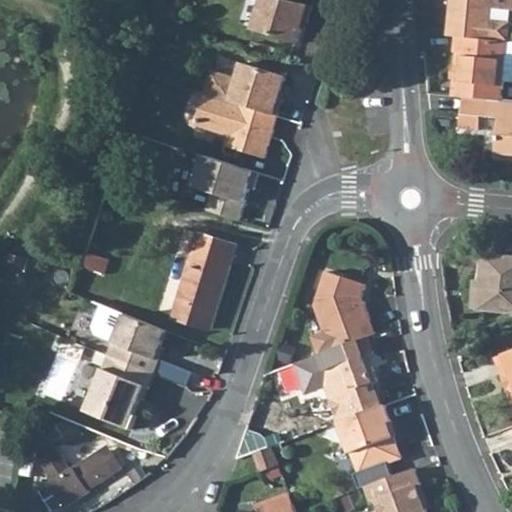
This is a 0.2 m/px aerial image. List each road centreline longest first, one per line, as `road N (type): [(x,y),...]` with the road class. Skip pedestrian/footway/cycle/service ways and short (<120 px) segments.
road 1 (residential): [(164,511),(201,472),(238,391),(292,219),(319,196),(361,192),(413,202)]
road 2 (residential): [(413,202),(431,344),(493,511)]
road 3 (residential): [(398,0),(413,202)]
